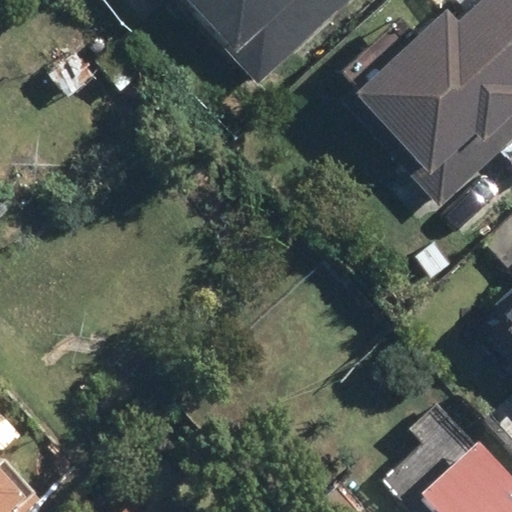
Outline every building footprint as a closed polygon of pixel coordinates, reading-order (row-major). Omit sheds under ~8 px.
[(184,0),(258,76),(336,0),(184,0)] [(511,0),(474,0),(453,21),(437,4),(340,95),(435,196),(511,124),(511,0)] [(511,279),(472,321),(511,359),(511,279)] [(511,511),(511,469),(440,391),(403,425),(419,443),(388,471),(426,511),(511,511)] [(0,511),(17,511),(37,494),(0,455),(0,450),(16,435),(0,418),(0,511)]
